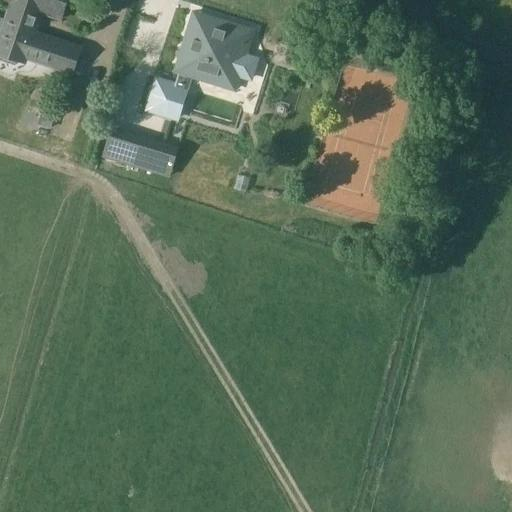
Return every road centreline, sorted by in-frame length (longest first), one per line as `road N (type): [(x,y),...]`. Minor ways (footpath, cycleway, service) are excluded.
road 1 (track): [(304,511),(100,182),(0,147)]
road 2 (track): [(133,119),(170,0)]
